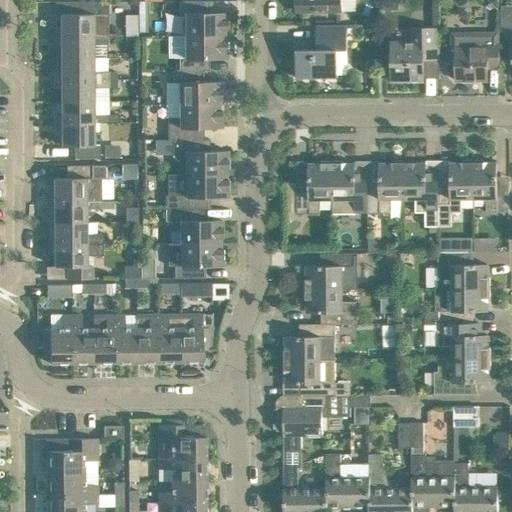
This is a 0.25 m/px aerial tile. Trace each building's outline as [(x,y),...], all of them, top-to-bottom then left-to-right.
[(185,36),(227,35),(227,13),(204,13),(204,0),(179,1),(179,13),(185,13),(185,36)] [(296,0),(297,11),(317,11),(341,11),(341,0),(296,0)] [(398,0),(380,0),(381,9),(398,9),(398,0)] [(498,0),(489,0),(499,9),(498,0)] [(108,36),(108,1),(73,2),(73,14),(61,14),(61,27),(54,28),(54,36),(108,36)] [(138,30),(138,20),(129,20),(130,31),(138,30)] [(511,22),(502,22),(502,31),(511,30),(511,22)] [(347,24),(316,24),(316,49),(297,49),(297,77),(338,77),(338,49),(348,49),(347,24)] [(392,53),(381,53),(382,70),(392,70),(392,81),(424,80),(424,59),(440,59),(440,39),(440,27),(434,27),(412,27),(412,42),(392,42),(392,53)] [(456,38),(451,38),(451,66),(456,65),(456,80),(488,80),(488,67),(500,67),(500,47),(500,32),(487,32),(487,37),(456,38)] [(173,70),(166,70),(166,71),(199,71),(205,70),(205,58),(227,58),(227,35),(185,36),(185,41),(185,58),(179,58),(179,70),(173,70)] [(108,36),(54,36),(54,46),(61,46),(61,58),(94,58),(94,45),(109,45),(109,37),(108,37),(108,36)] [(117,71),(109,72),(94,72),(94,58),(61,58),(61,71),(55,71),(55,80),(117,79),(117,71)] [(199,71),(166,71),(166,83),(173,82),(179,82),(179,105),(222,104),(222,82),(199,82),(199,71)] [(109,88),(109,87),(117,87),(117,79),(55,80),(55,88),(61,88),(61,101),(94,101),(94,88),(109,88)] [(116,122),(116,114),(94,114),(94,101),(61,101),(61,115),(55,115),(55,123),(94,123),(109,123),(109,122),(116,122)] [(222,127),(222,104),(179,105),(165,105),(165,117),(168,117),(168,140),(174,140),(199,140),(199,139),(199,127),(222,127)] [(74,158),(94,158),(100,158),(100,145),(94,145),(94,123),(55,123),(55,131),(62,131),(62,146),(74,146),(74,158)] [(206,151),(205,139),(199,139),(199,140),(174,140),(174,156),(178,160),(186,160),(186,174),(228,173),(228,151),(206,151)] [(104,157),(119,157),(119,145),(104,145),(104,157)] [(380,182),(368,182),(368,212),(391,212),(391,198),(403,198),(403,160),(393,160),(392,163),(380,163),(380,182)] [(414,160),(403,160),(403,198),(416,198),(416,212),(426,212),(426,226),(438,226),(438,182),(427,182),(427,163),(415,163),(414,160)] [(450,181),(438,182),(438,226),(452,226),(452,212),(462,212),(461,198),(474,198),(473,160),(463,160),(462,162),(450,162),(450,181)] [(485,160),(473,160),(474,198),(487,198),(487,212),(490,212),(510,212),(509,181),(497,181),(497,162),(486,162),(485,160)] [(309,182),(297,182),(297,213),(317,213),(320,213),(320,199),(333,199),(333,161),(322,161),(321,163),(309,164),(309,182)] [(342,161),(333,161),(333,199),(333,213),(345,213),(368,212),(368,182),(356,182),(356,163),(343,163),(342,161)] [(124,177),(138,176),(138,163),(124,163),(124,177)] [(86,201),(101,201),(101,179),(105,179),(105,165),(67,165),(67,178),(54,178),(54,192),(48,192),(48,200),(86,200),(86,201)] [(168,175),(173,194),(183,191),(178,172),(168,175)] [(200,208),(206,208),(206,196),(229,196),(228,173),(186,174),(186,196),(165,196),(165,209),(200,208)] [(86,200),(48,200),(48,222),(86,222),(86,209),(114,209),(114,201),(101,201),(86,201),(86,200)] [(165,209),(165,221),(171,221),(171,223),(175,227),(179,232),(179,243),(223,242),(223,220),(200,220),(200,208),(165,209)] [(86,222),(48,222),(48,230),(48,235),(48,244),(102,243),(102,235),(86,236),(86,222)] [(134,230),(121,230),(121,243),(134,243),(134,230)] [(451,253),(451,238),(440,238),(440,253),(451,253)] [(180,278),(200,278),(200,265),(223,265),(223,242),(171,243),(168,243),(168,265),(175,265),(175,278),(180,278)] [(102,243),(48,244),(48,252),(54,252),(54,266),(67,266),(67,279),(87,279),(92,279),(92,265),(87,265),(87,255),(92,255),(103,255),(103,243),(102,243)] [(488,264),(469,264),(469,252),(451,253),(440,253),(438,253),(439,275),(439,287),(435,287),(435,288),(488,288),(488,264)] [(307,277),(305,278),(305,289),(343,289),(343,276),(356,276),(356,253),(346,253),(326,253),(326,265),(307,265),(307,277)] [(396,254),(390,254),(386,258),(386,264),(390,267),(396,267),(399,263),(400,257),(396,254)] [(124,287),(136,287),(136,279),(124,279),(124,287)] [(136,287),(149,287),(148,279),(136,279),(136,287)] [(47,296),(67,296),(73,296),(72,283),(46,284),(47,296)] [(167,292),(180,292),(180,283),(167,283),(167,292)] [(212,295),(212,283),(180,283),(180,292),(180,295),(212,295)] [(81,293),(93,293),(93,284),(81,284),(81,293)] [(93,293),(105,293),(105,284),(93,284),(93,293)] [(435,288),(435,310),(439,310),(439,323),(469,323),(469,322),(469,311),(488,311),(488,288),(435,288)] [(343,289),(305,289),(305,299),(307,300),(307,312),(326,312),(326,323),(326,324),(335,324),(357,324),(357,301),(343,301),(343,289)] [(137,362),(137,328),(125,328),(125,314),(115,315),(116,362),(137,362)] [(137,362),(159,362),(158,314),(137,314),(137,328),(137,362)] [(159,362),(180,362),(180,314),(158,314),(159,362)] [(209,327),(202,327),(202,314),(180,314),(180,362),(203,361),(203,350),(209,350),(209,327)] [(50,363),(72,363),(72,315),(62,315),(62,328),(50,328),(43,328),(44,351),(50,351),(50,363)] [(94,363),(94,328),(82,328),(81,315),(72,315),(72,363),(94,363)] [(116,362),(115,315),(94,315),(94,328),(94,363),(116,362)] [(469,323),(439,323),(439,346),(453,346),(453,358),(488,358),(488,334),(482,335),(482,322),(469,322),(469,323)] [(286,348),(283,349),(283,360),(321,360),(321,346),(335,346),(335,324),(326,324),(326,323),(305,324),(300,324),(300,336),(285,336),(286,348)] [(413,324),(402,324),(402,336),(413,336),(413,324)] [(488,381),(488,358),(453,358),(439,358),(439,371),(435,371),(435,394),(472,393),(469,381),(488,381)] [(321,360),(283,360),(283,370),(286,371),(286,383),(305,382),(305,395),(327,395),(335,395),(335,359),(321,360)] [(327,395),(305,395),(283,395),(277,401),(277,431),(278,431),(278,430),(284,430),(284,461),(298,461),(298,434),(323,434),(323,408),(327,408),(327,395)] [(454,426),(459,426),(479,426),(479,405),(454,405),(454,426)] [(399,448),(411,448),(411,422),(399,422),(399,448)] [(411,448),(424,448),(424,422),(411,422),(411,448)] [(193,424),(158,425),(158,437),(158,449),(158,459),(206,458),(206,436),(193,436),(193,424)] [(103,438),(123,438),(123,425),(104,425),(103,438)] [(509,435),(497,435),(498,448),(510,448),(509,435)] [(97,461),(97,458),(97,438),(72,438),(72,450),(49,451),(50,473),(84,473),(84,461),(97,461)] [(369,506),(369,477),(341,477),(341,453),(326,453),(326,488),(327,488),(327,506),(328,506),(369,506)] [(412,487),(390,487),(381,453),(369,453),(369,477),(369,506),(369,511),(413,511),(413,506),(412,506),(412,487)] [(436,455),(427,455),(427,453),(411,453),(412,487),(412,506),(413,506),(455,505),(454,463),(454,459),(436,459),(436,455)] [(172,480),(206,480),(206,458),(158,459),(158,468),(172,468),(172,480)] [(129,472),(137,472),(137,460),(128,460),(129,472)] [(327,488),(326,488),(298,487),(298,461),(284,461),(284,511),(328,511),(328,506),(327,506),(327,488)] [(454,463),(455,505),(454,511),(498,511),(498,486),(465,487),(465,475),(469,475),(469,463),(454,463)] [(50,495),(97,495),(97,485),(84,485),(84,473),(50,473),(50,495)] [(159,502),(206,502),(206,480),(172,480),(172,492),(159,493),(159,502)] [(115,494),(123,495),(123,482),(114,482),(115,494)] [(129,503),(138,503),(137,491),(129,491),(129,503)] [(115,507),(124,507),(123,495),(115,494),(115,507)] [(49,511),(84,511),(84,504),(98,504),(97,495),(50,495),(49,511)] [(172,511),(206,511),(206,502),(159,502),(159,511),(172,511)] [(128,511),(137,511),(138,503),(129,503),(128,511)]
